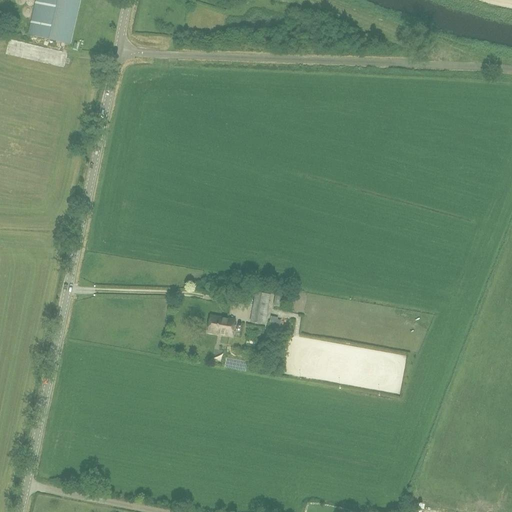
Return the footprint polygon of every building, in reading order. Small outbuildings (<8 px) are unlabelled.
[(69,44),(74,0),(33,0),(29,32),(47,35),(46,41),(69,44)] [(270,296),(255,293),(250,324),(264,326),(270,296)] [(285,297),(276,295),(273,307),(283,309),(285,297)] [(211,316),(208,333),(233,337),(236,321),(211,316)] [(277,319),(271,317),(268,334),(278,335),(280,321),(277,321),(277,319)]
